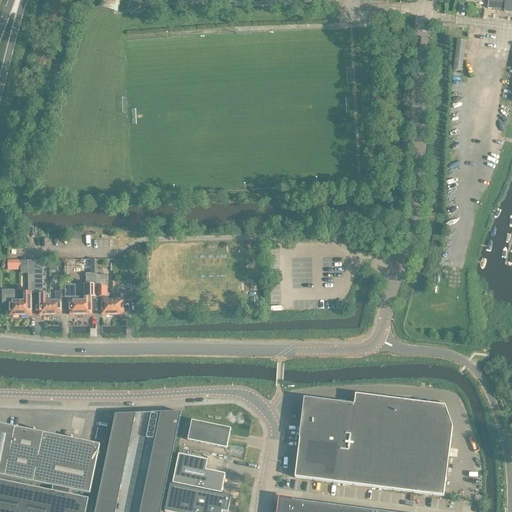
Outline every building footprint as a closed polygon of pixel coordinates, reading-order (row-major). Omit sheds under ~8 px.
[(117,11),(120,0),(97,0),(96,5),(117,11)] [(504,12),(511,12),(511,0),(482,0),(488,1),(487,8),(504,10),(504,12)] [(465,40),(456,39),(453,69),(461,70),(465,40)] [(20,315),(31,315),(31,295),(30,295),(30,292),(35,292),(35,260),(20,261),(20,265),(28,265),(29,292),(25,292),(25,300),(20,300),(20,315)] [(50,315),(50,300),(50,293),(42,293),(42,260),(35,260),(35,292),(39,292),(39,315),(50,315)] [(84,300),(80,300),(80,315),(91,315),(91,297),(96,297),(97,274),(97,273),(86,273),(86,285),(84,285),(84,300)] [(107,275),(97,274),(96,297),(101,297),(101,300),(101,315),(112,315),(112,299),(107,299),(107,291),(101,290),(101,288),(106,288),(107,275)] [(55,300),(50,300),(50,315),(61,315),(61,300),(61,297),(65,297),(65,285),(59,285),(59,291),(55,291),(55,300)] [(70,285),(65,285),(65,297),(69,297),(69,300),(69,315),(80,315),(80,300),(75,300),(75,291),(71,291),(70,285)] [(20,315),(20,300),(14,300),(14,295),(10,295),(10,290),(3,290),(3,303),(9,303),(9,315),(20,315)] [(118,299),(112,299),(112,315),(123,315),(123,300),(131,299),(131,291),(117,291),(118,299)] [(295,477),(444,496),(452,427),(445,406),(355,394),(354,404),(311,399),(311,398),(306,397),(304,411),(302,411),(299,438),(300,438),(295,477)] [(161,413),(140,511),(160,511),(181,412),(161,413)] [(136,414),(115,511),(140,511),(161,413),(151,413),(136,414)] [(95,511),(115,511),(136,414),(115,415),(95,511)] [(192,420),(188,440),(227,448),(231,428),(192,420)] [(0,475),(90,494),(100,445),(81,441),(80,443),(75,442),(72,441),(73,436),(72,436),(71,441),(66,440),(67,438),(43,433),(42,435),(37,434),(34,433),(35,428),(34,428),(33,433),(28,432),(29,430),(5,425),(5,427),(1,426),(0,425),(0,475)] [(173,483),(202,489),(202,490),(221,494),(225,474),(206,470),(208,460),(206,460),(179,454),(173,483)] [(0,480),(0,511),(86,511),(89,499),(0,480)] [(227,511),(231,497),(170,485),(165,511),(168,511),(221,511),(222,511),(227,511)] [(291,511),(293,500),(281,499),(279,511),(291,511)] [(291,511),(303,511),(305,501),(304,501),(304,502),(293,500),(291,511)] [(303,511),(315,511),(317,503),(316,503),(305,502),(305,501),(303,511)] [(315,511),(327,511),(329,504),(328,504),(328,505),(317,504),(317,503),(315,511)]
